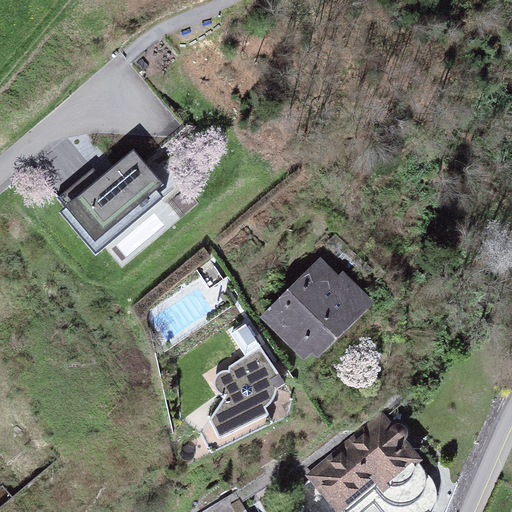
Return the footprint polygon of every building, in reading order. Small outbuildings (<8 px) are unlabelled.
[(57,211),(92,253),(160,196),(126,154),(57,211)] [(312,352),(317,357),(369,308),(344,282),(340,286),(322,268),(269,319),(306,357),(312,352)] [(203,423),(215,445),(264,418),(261,412),(268,393),(276,388),(243,328),(228,336),(240,357),(222,367),(218,372),(213,374),(208,380),(207,386),(210,393),(218,399),(203,423)] [(388,426),(294,497),(305,511),(368,511),(377,505),(384,511),(414,511),(416,511),(425,501),(428,491),(422,471),(388,426)] [(242,511),(234,498),(209,511),(242,511)]
